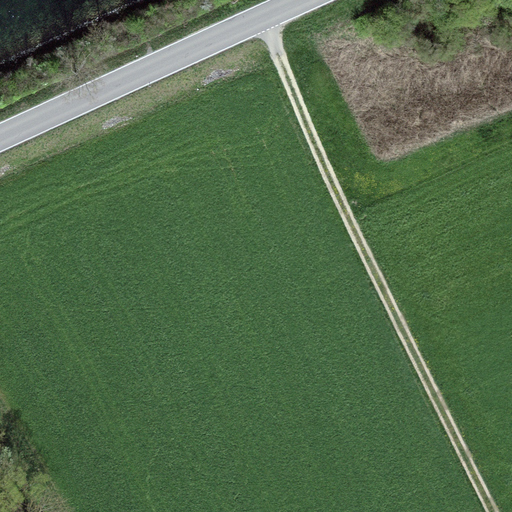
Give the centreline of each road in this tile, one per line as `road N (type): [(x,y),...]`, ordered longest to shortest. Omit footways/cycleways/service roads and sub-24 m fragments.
road 1 (track): [(491,511),(353,230),(261,17)]
road 2 (tertiary): [(0,138),(300,0)]
